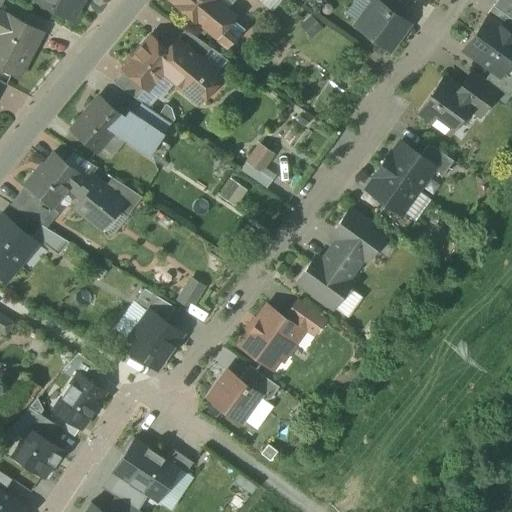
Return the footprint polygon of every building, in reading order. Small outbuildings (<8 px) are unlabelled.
[(81,0),(40,0),(73,17),(81,0)] [(160,0),(159,1),(224,56),(248,28),(216,0),(215,0),(160,0)] [(407,28),(370,2),(352,27),(389,53),(407,28)] [(0,70),(18,80),(41,37),(0,15),(0,70)] [(511,36),(485,18),(474,35),(510,61),(511,57),(511,36)] [(146,31),(112,69),(143,97),(162,76),(195,105),(218,79),(169,36),(161,45),(146,31)] [(474,35),(462,52),(489,70),(499,77),(510,61),(474,35)] [(511,92),(511,62),(510,61),(499,77),(489,70),(484,78),(510,96),(511,92)] [(456,91),(441,80),(416,114),(447,136),(466,109),(477,117),(492,96),(466,77),(456,91)] [(122,122),(94,100),(67,133),(95,156),(114,134),(147,154),(162,128),(130,108),(122,122)] [(266,186),(273,173),(265,168),(274,151),(257,141),(240,171),(266,186)] [(399,144),(381,169),(415,192),(432,167),(417,156),(399,144)] [(417,156),(432,167),(442,174),(449,164),(424,147),(417,156)] [(68,192),(74,197),(86,184),(83,181),(50,153),(21,186),(50,212),(68,192)] [(397,217),(415,192),(381,169),(364,194),(383,207),(397,217)] [(90,173),(83,181),(86,184),(74,197),(78,201),(72,208),(98,231),(123,203),(90,173)] [(389,234),(346,205),(324,237),(331,242),(325,251),(361,275),(389,234)] [(397,217),(383,207),(374,219),(399,235),(407,224),(397,217)] [(0,215),(0,281),(3,284),(36,246),(0,215)] [(309,256),(290,285),(334,315),(361,275),(325,251),(317,262),(309,256)] [(187,275),(174,299),(191,308),(204,283),(187,275)] [(296,305),(285,320),(303,333),(312,339),(323,324),(296,305)] [(285,320),(265,306),(237,346),(275,373),(303,333),(285,320)] [(123,341),(160,367),(183,335),(147,308),(123,341)] [(249,369),(240,382),(259,396),(268,402),(278,389),(249,369)] [(240,382),(225,371),(203,401),(238,426),(259,396),(240,382)] [(52,413),(85,433),(108,396),(75,376),(52,413)] [(68,449),(32,424),(10,455),(47,480),(68,449)] [(133,438),(111,475),(155,502),(178,466),(133,438)] [(26,511),(28,510),(0,491),(0,511),(26,511)] [(104,511),(92,502),(84,511),(104,511)]
